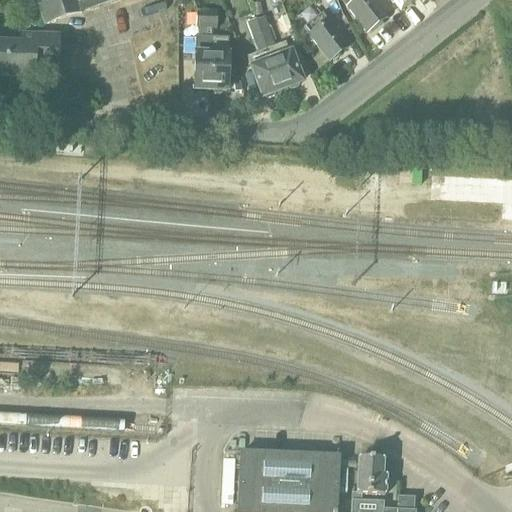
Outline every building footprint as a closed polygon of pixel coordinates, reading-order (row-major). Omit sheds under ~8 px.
[(34,0),(44,27),(80,15),(126,0),(34,0)] [(350,0),(354,5),(346,11),(364,36),(367,34),(370,34),(375,31),(375,28),(384,21),(368,0),(350,0)] [(390,0),(399,12),(409,5),(415,0),(390,0)] [(195,13),(195,30),(205,31),(206,14),(195,13)] [(215,31),(215,30),(216,14),(206,14),(205,31),(210,31),(215,31)] [(321,16),(302,30),(308,38),(327,64),(329,62),(332,63),(337,59),(337,56),(346,50),(336,35),(338,34),(330,22),(327,24),(321,16)] [(281,46),(274,49),(263,19),(254,23),(280,93),(287,90),(289,92),(297,90),(297,86),(300,85),(289,56),(285,58),(281,46)] [(280,93),(254,23),(245,26),(256,56),(246,60),(261,100),(264,99),(266,101),(273,98),(274,95),(280,93)] [(216,32),(211,32),(206,93),(212,93),(214,96),(220,96),(222,94),(225,94),(227,58),(226,58),(227,31),(216,30),(216,32)] [(206,93),(211,32),(195,31),(195,42),(195,57),(194,57),(193,93),(196,93),(198,96),(204,96),(206,93)] [(0,45),(0,78),(32,80),(32,72),(55,73),(57,39),(20,37),(19,47),(0,45)] [(239,455),(235,511),(334,511),(337,460),(239,455)] [(381,462),(357,461),(355,496),(383,498),(384,478),(380,477),(381,462)] [(412,511),(413,499),(396,499),(396,511),(381,511),(372,511),(358,510),(358,511),(412,511)]
